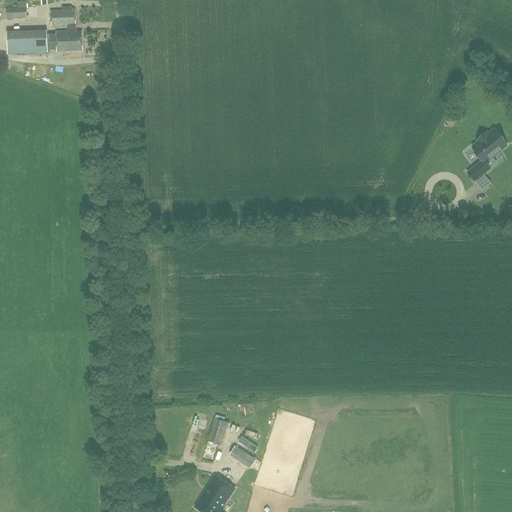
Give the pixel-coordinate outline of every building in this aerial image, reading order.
[(51,25),(68,25),(75,24),(74,10),(71,10),(71,7),(61,7),(61,11),(50,11),(51,25)] [(26,8),(6,8),(6,18),(26,18),(26,8)] [(75,31),(75,24),(68,25),(68,31),(56,32),(56,34),(47,35),(46,31),(7,32),(7,54),(47,52),(47,50),(56,49),(56,52),(82,51),(81,30),(75,31)] [(474,181),(490,168),(486,163),(493,158),(491,155),(505,143),(494,129),(488,134),(487,133),(477,140),(479,142),(472,146),(483,160),(468,172),(474,181)] [(218,444),(222,445),(228,423),(214,418),(202,459),(213,462),(216,450),(218,444)] [(248,439),(244,446),(255,451),(258,445),(248,439)] [(231,454),(247,464),(253,456),(236,446),(231,454)] [(202,511),(218,511),(234,488),(214,475),(194,507),(202,511)]
